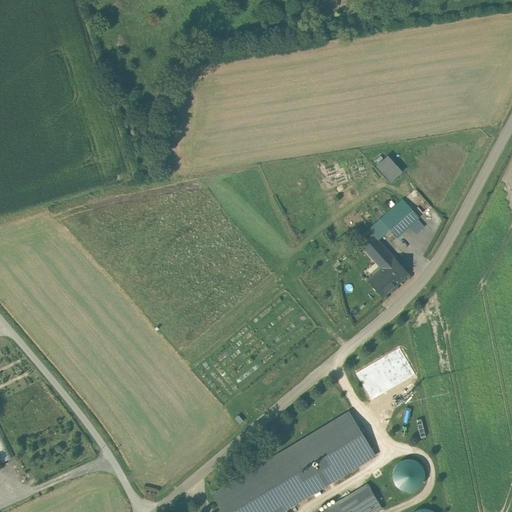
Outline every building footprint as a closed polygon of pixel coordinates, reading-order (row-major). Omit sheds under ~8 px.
[(386,158),(376,166),(389,182),(400,173),(386,158)] [(419,218),(402,199),(356,241),(361,246),(373,236),(377,240),(390,229),(397,237),(409,227),(417,219),(419,218)] [(424,227),(417,219),(409,227),(416,234),(424,227)] [(381,269),(393,258),(377,240),(373,236),(361,246),(381,269)] [(381,269),(368,281),(382,297),(408,274),(393,258),(381,269)] [(349,412),(213,494),(223,511),(280,511),(346,473),(375,455),(349,412)] [(15,456),(0,423),(0,457),(2,462),(15,456)] [(406,460),(400,462),(395,466),(393,472),(392,479),(395,484),(399,489),(405,492),(411,492),(417,489),(422,485),(424,479),(424,473),(422,467),(418,462),(412,460),(406,460)] [(366,484),(320,511),(375,511),(381,508),(366,484)]
